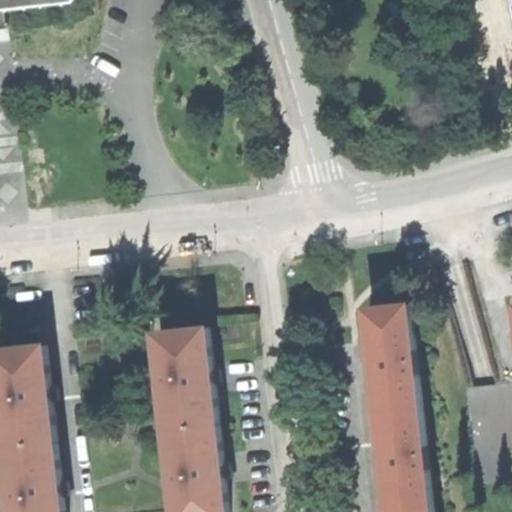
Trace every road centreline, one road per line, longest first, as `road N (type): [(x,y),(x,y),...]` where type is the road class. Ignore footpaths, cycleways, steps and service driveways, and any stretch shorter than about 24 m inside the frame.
road 1 (residential): [(327,214),(0,252)]
road 2 (residential): [(327,214),(267,0)]
road 3 (residential): [(511,170),(327,214)]
